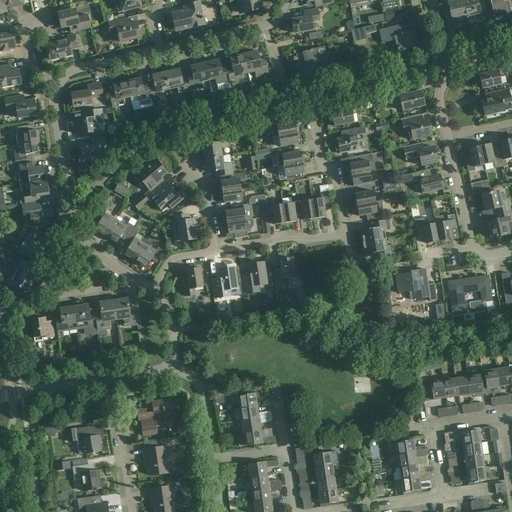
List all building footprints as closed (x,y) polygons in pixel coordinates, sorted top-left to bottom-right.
[(23,5),(22,0),(0,0),(0,13),(6,12),(5,7),(11,6),(12,7),(23,5)] [(117,0),(119,5),(121,4),(122,12),(142,7),(140,0),(117,0)] [(239,0),(242,13),(261,9),(259,0),(239,0)] [(382,0),(383,3),(384,8),(397,6),(398,0),(382,0)] [(456,19),(466,17),(461,0),(457,0),(448,2),(449,7),(443,9),(444,14),(447,28),(458,25),(456,19)] [(461,0),(466,17),(478,14),(478,17),(481,20),(488,18),(483,0),(481,0),(477,1),(477,0),(461,0)] [(511,3),(508,5),(507,0),(493,0),(490,1),(493,14),(505,11),(506,18),(511,16),(511,3)] [(204,24),(199,1),(187,4),(189,9),(172,13),(176,31),(204,24)] [(77,17),(75,9),(58,13),(61,29),(69,27),(71,33),(91,28),(88,14),(77,17)] [(319,21),(317,9),(304,12),(305,18),(292,20),(294,34),(313,30),(312,22),(319,21)] [(385,11),(386,20),(395,20),(394,11),(385,11)] [(370,24),(386,21),(384,14),(368,17),(370,24)] [(129,25),(128,18),(109,23),(112,34),(118,33),(120,42),(140,38),(136,23),(129,25)] [(417,46),(411,23),(379,31),(383,43),(395,39),(398,51),(417,46)] [(376,31),(375,25),(351,31),(354,42),(366,39),(365,34),(376,31)] [(0,34),(0,51),(16,49),(13,32),(0,34)] [(322,32),(308,35),(309,41),(323,39),(322,32)] [(78,48),(75,34),(68,36),(68,39),(46,45),(50,61),(72,55),(71,50),(78,48)] [(478,34),(471,35),(472,43),(480,41),(478,34)] [(329,66),(324,47),(296,54),(302,80),(327,74),(325,67),(329,66)] [(257,51),(244,54),(248,73),(255,72),(256,77),(269,75),(265,58),(259,59),(257,51)] [(232,65),(226,67),(230,84),(243,81),(241,75),(248,73),(244,54),(230,58),(232,65)] [(219,60),(205,63),(209,80),(216,79),(217,84),(218,90),(221,91),(231,88),(230,84),(229,81),(226,67),(225,64),(220,65),(219,60)] [(506,76),(503,62),(486,66),(488,73),(479,75),(482,89),(501,85),(499,77),(506,76)] [(186,73),(188,78),(191,90),(203,88),(202,82),(209,80),(205,63),(191,67),(192,71),(186,73)] [(11,71),(10,65),(0,66),(0,88),(21,85),(19,69),(11,71)] [(179,93),(191,90),(188,78),(182,79),(180,69),(166,73),(170,89),(177,87),(179,93)] [(162,91),(170,89),(166,73),(152,76),(154,86),(149,87),(151,98),(151,100),(163,97),(162,91)] [(127,82),(130,97),(137,95),(139,101),(151,98),(149,87),(148,83),(142,84),(140,78),(127,82)] [(130,97),(127,82),(113,85),(115,90),(109,92),(112,107),(125,104),(124,98),(130,97)] [(102,96),(100,84),(88,86),(89,91),(71,94),(73,107),(91,104),(90,98),(102,96)] [(405,95),(404,88),(390,91),(393,104),(401,102),(403,111),(424,106),(421,92),(405,95)] [(511,108),(511,107),(508,89),(485,94),(486,100),(481,101),(484,116),(504,111),(511,108)] [(24,102),(23,95),(5,98),(7,113),(17,111),(18,118),(36,115),(34,101),(24,102)] [(229,106),(228,101),(222,103),(222,102),(214,104),(215,110),(229,106)] [(356,113),(354,102),(341,104),(342,110),(332,112),(334,127),(354,123),(352,114),(356,113)] [(104,123),(102,110),(87,112),(88,118),(76,120),(78,134),(98,131),(97,124),(104,123)] [(422,120),(421,115),(402,119),(405,132),(411,130),(413,139),(431,135),(427,119),(422,120)] [(289,116),(266,122),(266,123),(267,127),(271,126),(272,134),(273,137),(274,137),(279,136),(299,132),(298,127),(296,128),(295,122),(290,123),(289,116)] [(15,128),(18,145),(40,141),(39,135),(38,135),(37,130),(32,131),(32,125),(15,128)] [(251,134),(249,126),(235,130),(237,137),(251,134)] [(366,139),(364,128),(349,130),(350,136),(337,139),(339,153),(360,149),(358,141),(366,139)] [(273,137),(272,137),(274,147),(280,146),(280,147),(299,144),(298,138),(300,138),(299,132),(279,136),(274,137),(273,137)] [(203,145),(205,158),(222,156),(221,147),(229,145),(227,135),(211,137),(212,144),(203,145)] [(107,151),(104,136),(90,139),(91,144),(80,146),(82,160),(91,159),(91,161),(100,160),(99,153),(107,151)] [(496,148),(501,167),(507,166),(505,160),(511,158),(511,145),(510,137),(505,138),(506,140),(500,141),(501,147),(496,148)] [(18,145),(13,145),(15,162),(20,161),(32,160),(31,154),(41,152),(40,148),(41,148),(40,141),(18,145)] [(423,149),(422,143),(403,147),(406,161),(420,157),(422,166),(437,162),(434,146),(423,149)] [(495,168),(501,167),(496,148),(492,149),(491,144),(485,145),(484,143),(479,144),(484,165),(494,162),(495,168)] [(465,155),(464,155),(468,173),(469,172),(474,171),(474,167),(484,165),(479,144),(474,145),(474,147),(469,149),(470,154),(465,155)] [(278,167),(284,166),(304,162),(303,157),(302,157),(301,151),(296,152),(295,150),(283,153),(283,154),(276,156),(278,167)] [(370,172),(376,171),(372,154),(355,157),(356,163),(349,164),(351,170),(348,170),(349,175),(370,172)] [(222,156),(205,158),(207,172),(216,170),(217,177),(226,176),(233,175),(231,164),(230,164),(229,155),(222,156)] [(258,170),(255,157),(245,158),(247,171),(258,170)] [(167,173),(156,160),(147,167),(148,168),(138,176),(150,191),(163,180),(161,178),(167,173)] [(30,183),(46,181),(44,167),(35,168),(34,162),(20,164),(21,172),(18,173),(19,184),(30,183)] [(305,167),(304,162),(284,166),(286,177),(286,180),(295,178),(295,181),(302,179),(301,174),(304,174),(303,168),(305,167)] [(429,177),(428,170),(412,174),(414,183),(420,181),(423,194),(443,189),(440,174),(429,177)] [(370,172),(349,175),(350,181),(352,181),(353,186),(372,183),(370,172)] [(220,193),(241,190),(240,180),(246,179),(245,173),(233,175),(226,176),(226,180),(221,181),(222,187),(220,187),(220,193)] [(382,178),(383,185),(395,183),(394,175),(382,178)] [(46,181),(30,183),(31,191),(24,192),(26,204),(40,202),(39,196),(49,195),(46,181)] [(489,187),(488,181),(479,183),(480,189),(489,187)] [(398,198),(395,183),(383,185),(384,193),(393,191),(394,198),(395,198),(395,199),(398,198)] [(129,191),(117,184),(113,191),(125,198),(129,191)] [(175,191),(169,184),(157,194),(160,198),(155,203),(162,211),(169,206),(171,209),(186,196),(181,190),(177,194),(174,192),(175,191)] [(241,190),(220,193),(221,198),(223,198),(224,204),(243,201),(241,190)] [(321,198),(312,200),(315,221),(320,220),(320,218),(326,217),(325,209),(330,208),(328,191),(320,193),(321,198)] [(355,205),(376,202),(374,191),(355,194),(356,200),(354,201),(355,205)] [(494,209),(495,215),(510,211),(507,201),(501,202),(499,191),(481,195),(485,211),(494,209)] [(148,201),(143,195),(133,204),(138,210),(148,201)] [(266,202),(266,201),(265,195),(260,196),(261,198),(253,199),(253,204),(259,203),(266,202)] [(283,204),(286,225),(291,225),(291,223),(297,222),(296,220),(300,220),(296,196),(291,197),(292,203),(283,204)] [(296,196),(300,220),(303,219),(304,221),(310,220),(310,222),(315,221),(312,200),(303,201),(302,196),(296,196)] [(266,202),(268,217),(268,219),(273,219),(274,225),(280,224),(280,226),(286,225),(283,204),(273,206),(272,200),(266,201),(266,202)] [(376,202),(355,205),(356,211),(358,211),(359,216),(367,215),(368,221),(385,218),(381,201),(376,202)] [(268,217),(266,202),(259,203),(261,218),(268,217)] [(36,203),(22,205),(25,220),(31,219),(32,227),(51,224),(50,217),(52,216),(51,209),(42,210),(40,203),(36,203)] [(95,230),(106,236),(116,219),(105,213),(107,210),(101,207),(92,220),(98,224),(95,230)] [(246,220),(245,220),(244,209),(225,212),(226,218),(224,218),(225,223),(246,220)] [(511,210),(510,211),(495,215),(497,221),(487,223),(491,238),(509,234),(511,232),(511,219),(511,217),(511,210)] [(189,221),(188,214),(174,217),(176,228),(179,228),(181,241),(197,239),(194,220),(189,221)] [(434,217),(436,224),(439,241),(452,238),(450,229),(457,227),(454,214),(447,216),(448,222),(444,223),(442,216),(434,217)] [(270,234),(268,218),(261,219),(263,235),(270,234)] [(427,218),(415,220),(417,234),(417,235),(424,234),(425,241),(426,243),(439,241),(436,224),(428,225),(427,218)] [(119,238),(125,242),(134,226),(128,223),(126,226),(116,219),(106,236),(116,243),(119,238)] [(252,219),(245,220),(246,220),(225,223),(226,228),(228,228),(229,234),(234,233),(235,239),(247,237),(247,232),(247,230),(250,230),(253,226),(252,219)] [(361,231),(363,243),(384,239),(383,232),(390,230),(388,219),(377,221),(378,228),(361,231)] [(135,261),(148,241),(143,238),(141,241),(135,238),(140,230),(134,226),(125,242),(130,245),(124,255),(135,261)] [(40,234),(27,232),(26,240),(19,252),(37,261),(45,245),(39,241),(39,240),(40,234)] [(384,239),(363,243),(365,255),(382,252),(383,258),(395,255),(393,245),(385,246),(384,239)] [(148,241),(135,261),(146,268),(151,260),(157,264),(164,252),(158,248),(156,251),(150,247),(152,243),(148,241)] [(19,260),(10,255),(8,260),(16,265),(19,260)] [(281,267),(274,268),(277,291),(289,289),(287,279),(296,277),(296,276),(295,268),(293,259),(280,261),(281,267)] [(12,282),(11,283),(21,289),(28,293),(29,292),(35,281),(37,276),(37,275),(36,275),(32,273),(35,267),(23,261),(18,270),(21,272),(15,283),(12,282)] [(257,266),(257,264),(250,265),(252,279),(243,280),(245,294),(260,292),(259,285),(267,284),(264,265),(257,266)] [(203,287),(200,268),(187,271),(189,283),(183,284),(185,297),(195,295),(194,288),(203,287)] [(220,280),(213,281),(215,298),(240,295),(239,287),(237,288),(234,269),(227,270),(227,268),(219,269),(220,280)] [(411,273),(396,275),(398,293),(409,292),(410,300),(414,299),(429,297),(430,301),(437,300),(435,284),(428,285),(425,269),(413,271),(410,271),(411,273)] [(511,277),(510,278),(509,273),(502,274),(506,304),(511,302),(511,277)] [(460,281),(448,282),(453,312),(466,310),(464,294),(480,292),(481,301),(481,302),(483,301),(491,300),(490,288),(489,288),(487,278),(460,281)] [(127,299),(113,301),(116,320),(123,319),(124,327),(137,325),(135,307),(129,308),(127,299)] [(116,320),(113,301),(99,303),(100,312),(95,313),(98,335),(98,337),(106,336),(105,329),(110,329),(109,321),(116,320)] [(88,305),(74,307),(76,323),(77,329),(84,328),(90,328),(91,336),(98,335),(95,313),(89,314),(88,305)] [(61,318),(55,319),(57,332),(69,331),(77,329),(76,323),(74,307),(60,309),(61,318)] [(500,313),(495,308),(486,316),(491,322),(500,313)] [(226,312),(216,313),(217,320),(229,318),(229,314),(227,314),(227,315),(225,315),(224,312),(226,312)] [(46,323),(46,318),(40,318),(40,319),(31,320),(34,340),(54,337),(52,322),(46,323)] [(439,362),(421,365),(422,371),(440,369),(439,362)] [(499,387),(511,385),(510,371),(510,370),(510,368),(497,369),(499,387)] [(487,389),(499,387),(497,369),(484,371),(487,389)] [(481,375),(468,377),(471,394),(483,392),(481,375)] [(456,378),(458,396),(471,394),(468,377),(456,378)] [(446,398),(458,396),(456,378),(443,380),(446,398)] [(431,382),(424,383),(427,401),(434,400),(446,398),(443,380),(431,382)] [(240,409),(257,406),(256,400),(260,399),(259,393),(238,396),(232,397),(233,404),(239,403),(240,409)] [(175,414),(172,399),(153,402),(154,413),(147,414),(146,410),(137,411),(139,419),(141,419),(143,436),(158,434),(157,427),(174,424),(172,414),(175,414)] [(257,406),(240,409),(241,421),(272,417),(271,413),(269,412),(259,413),(257,406)] [(441,409),(437,409),(438,416),(440,418),(442,418),(448,417),(447,408),(441,409)] [(272,417),(241,421),(243,434),(261,431),(260,424),(271,422),(272,420),(272,417)] [(61,433),(60,425),(47,427),(48,435),(61,433)] [(68,442),(77,441),(78,454),(85,454),(85,455),(101,452),(99,437),(101,437),(100,427),(76,431),(76,429),(66,431),(68,442)] [(461,433),(463,445),(481,443),(479,430),(461,433)] [(261,431),(243,434),(244,438),(238,439),(239,447),(275,442),(275,438),(273,436),(262,438),(261,431)] [(395,438),(396,443),(398,456),(428,451),(427,448),(425,446),(415,448),(413,440),(412,440),(412,438),(402,440),(402,437),(395,438)] [(444,446),(444,448),(453,447),(452,440),(445,441),(445,444),(444,446)] [(483,455),(481,443),(463,445),(465,458),(483,455)] [(310,456),(309,447),(295,449),(296,457),(310,456)] [(163,456),(162,448),(144,451),(145,460),(148,459),(151,476),(168,473),(166,456),(163,456)] [(428,451),(398,456),(399,468),(417,465),(416,458),(427,457),(428,454),(428,451)] [(315,468),(332,465),(338,464),(337,452),(313,455),(315,468)] [(485,468),(483,455),(465,458),(467,470),(485,468)] [(381,470),(379,460),(372,461),(373,470),(381,470)] [(69,461),(54,463),(55,471),(70,469),(69,461)] [(248,465),(249,478),(267,475),(266,468),(277,467),(278,465),(278,461),(248,465)] [(92,472),(91,465),(73,468),(75,481),(82,480),(84,492),(101,489),(98,471),(92,472)] [(334,477),(332,465),(315,468),(316,480),(334,477)] [(399,468),(401,480),(431,475),(431,472),(429,471),(418,472),(417,465),(399,468)] [(486,480),(485,468),(467,470),(469,483),(486,480)] [(267,475),(249,478),(251,490),(281,485),(281,482),(279,480),(268,482),(267,475)] [(431,475),(401,480),(403,492),(404,495),(421,493),(421,490),(420,482),(431,481),(432,479),(431,475)] [(318,492),(336,489),(334,477),(316,480),(318,492)] [(506,492),(505,483),(495,485),(496,494),(506,492)] [(251,490),(253,502),(271,499),(270,493),(280,491),(282,489),(281,485),(251,490)] [(169,496),(168,487),(149,490),(151,499),(154,499),(155,511),(173,511),(172,495),(169,496)] [(336,489),(318,492),(320,505),(321,508),(338,505),(338,502),(337,495),(342,494),(342,489),(336,490),(336,489)] [(100,496),(77,499),(78,511),(107,511),(106,502),(101,503),(100,496)] [(272,506),(271,499),(253,502),(254,511),(275,511),(285,511),(284,506),(282,505),(272,506)] [(475,501),(476,511),(489,511),(484,511),(482,511),(481,502),(479,500),(475,501)]
